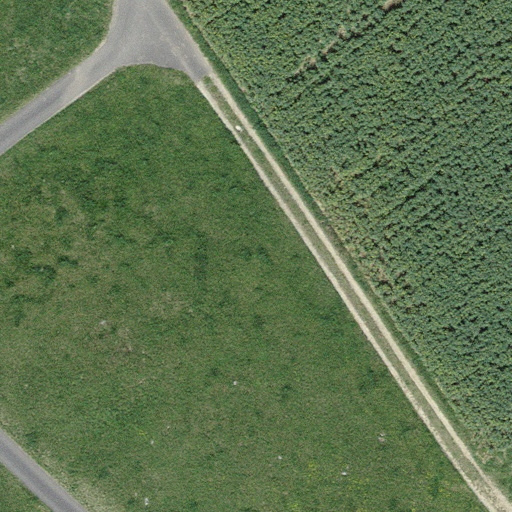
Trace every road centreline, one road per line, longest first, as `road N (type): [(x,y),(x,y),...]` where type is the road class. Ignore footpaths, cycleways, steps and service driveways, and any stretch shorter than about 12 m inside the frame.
road 1 (track): [(505,511),(162,17)]
road 2 (track): [(0,141),(162,17),(150,0)]
